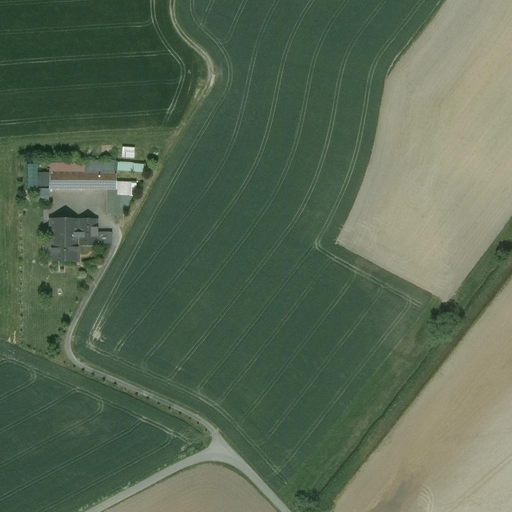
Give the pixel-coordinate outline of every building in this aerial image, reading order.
[(85,159),(84,171),(114,172),(114,161),(85,159)] [(37,164),(26,164),(26,189),(36,189),(37,164)] [(84,171),(51,171),(50,189),(114,190),(114,172),(84,171)] [(47,200),(47,189),(38,188),(38,199),(47,200)] [(96,221),(50,221),(50,238),(50,240),(77,241),(77,245),(96,245),(96,221)] [(77,241),(50,240),(49,261),(77,262),(77,245),(77,241)]
